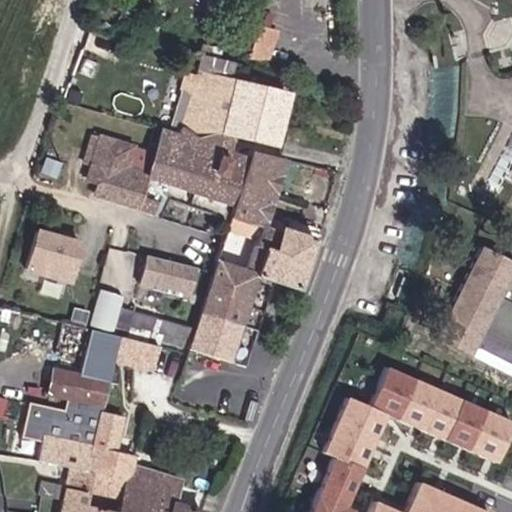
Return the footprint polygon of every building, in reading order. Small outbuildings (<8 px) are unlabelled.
[(269,143),(283,97),(228,80),(233,65),(200,55),(194,75),(186,73),(167,134),(160,131),(147,174),(139,172),(145,151),(91,135),(83,162),(90,164),(86,178),(98,182),(94,195),(153,212),(157,198),(221,218),(225,204),(229,205),(185,347),(229,361),(255,277),(296,290),(312,239),(279,229),(278,233),(261,228),(282,159),(246,149),(243,159),(225,154),(232,132),(269,143)] [(85,244),(38,230),(26,269),(74,283),(85,244)] [(511,262),(479,246),(434,333),(470,352),(473,347),(511,366),(511,262)] [(199,269),(148,256),(141,282),(192,296),(199,269)] [(402,314),(391,309),(384,323),(395,328),(402,314)] [(151,320),(116,310),(111,327),(146,337),(151,320)] [(183,329),(155,321),(152,333),(180,341),(183,329)] [(81,378),(56,372),(51,394),(69,398),(66,411),(29,403),(24,437),(44,441),(45,436),(60,438),(94,445),(117,338),(91,333),(81,378)] [(160,349),(124,341),(119,361),(155,369),(160,349)] [(511,441),(511,421),(390,367),(373,405),(503,462),(511,441)] [(390,415),(348,398),(326,452),(368,469),(390,415)] [(44,441),(39,459),(71,467),(66,486),(44,481),(40,494),(63,500),(59,511),(192,511),(172,507),(179,481),(131,469),(134,457),(117,452),(125,421),(103,415),(94,445),(60,438),(45,436),(44,441)] [(367,472),(334,458),(310,511),(359,511),(360,511),(352,507),(367,472)] [(410,511),(402,511),(379,502),(374,511),(490,511),(422,484),(410,511)]
